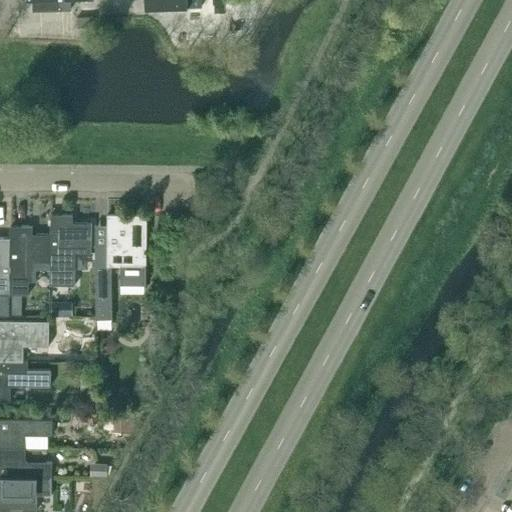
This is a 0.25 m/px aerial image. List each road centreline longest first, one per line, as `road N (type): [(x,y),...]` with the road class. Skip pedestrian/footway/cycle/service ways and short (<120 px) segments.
road 1 (primary): [(468,0),(185,511)]
road 2 (primary): [(246,511),(511,19)]
road 3 (residential): [(189,189),(0,182)]
